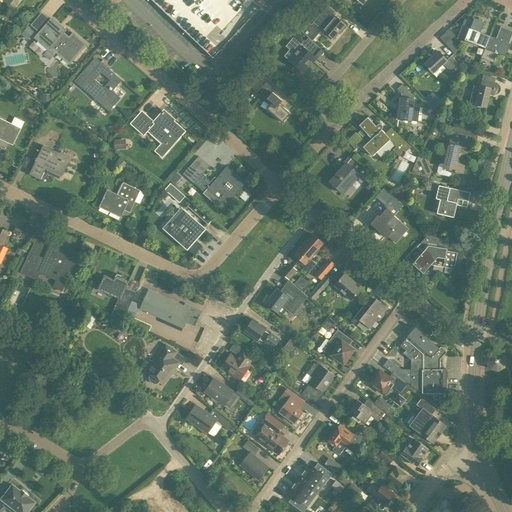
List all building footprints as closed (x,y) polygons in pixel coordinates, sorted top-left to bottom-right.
[(145,0),(200,51),(212,62),(270,0),(145,0)] [(322,11),(329,16),(324,22),(326,24),(321,29),(324,32),(322,34),(330,40),(332,38),(333,39),(345,26),(332,15),(335,12),(327,5),(322,11)] [(464,18),(457,37),(464,40),(471,20),(464,18)] [(52,19),(50,21),(44,28),(35,21),(31,25),(40,33),(39,35),(39,40),(49,49),(44,55),(50,60),(56,53),(69,64),(86,45),(73,33),(67,40),(61,35),(65,30),(63,28),(60,25),(52,19)] [(465,41),(484,49),(489,36),(479,32),(483,22),(474,19),(465,41)] [(320,28),(313,22),(310,25),(309,23),(302,32),(312,41),(319,32),(318,31),(320,28)] [(489,36),(484,49),(481,58),(493,63),(496,53),(505,57),(510,44),(508,44),(511,33),(511,31),(500,27),(496,39),(489,36)] [(28,28),(21,36),(23,38),(26,40),(33,32),(28,28)] [(296,34),(291,41),(295,44),(295,45),(299,49),(288,62),(294,67),(291,70),(298,76),(301,73),(300,73),(313,58),(301,47),(305,42),(300,38),(296,34)] [(459,49),(450,40),(445,44),(454,53),(459,49)] [(459,65),(451,56),(447,60),(439,52),(425,65),(433,74),(444,64),(451,73),(459,65)] [(109,112),(121,98),(112,91),(122,80),(109,69),(95,57),(74,81),(109,112)] [(246,83),(252,88),(262,78),(257,72),(246,83)] [(483,75),(482,80),(480,87),(474,85),(469,101),(475,102),(475,104),(486,107),(490,93),(493,94),(496,84),(493,83),(495,79),(483,75)] [(266,82),(256,92),(269,105),(266,109),(281,123),(290,114),(279,104),(282,101),(272,92),(269,89),(271,87),(266,82)] [(397,89),(400,93),(399,105),(397,105),(396,112),(398,113),(397,120),(410,122),(416,123),(417,115),(418,115),(419,108),(413,107),(415,99),(413,99),(413,97),(402,84),(397,89)] [(428,95),(423,99),(433,109),(438,105),(428,95)] [(436,122),(440,119),(430,108),(425,112),(426,113),(428,112),(436,122)] [(152,122),(141,112),(130,124),(142,134),(152,122)] [(163,114),(148,132),(161,143),(154,151),(162,158),(186,131),(175,121),(174,123),(163,114)] [(0,141),(1,139),(14,146),(22,128),(0,117),(0,141)] [(390,128),(384,134),(380,130),(382,129),(382,126),(380,124),(378,124),(375,127),(366,118),(358,125),(362,129),(358,133),(361,136),(360,138),(355,133),(346,141),(355,150),(361,144),(363,147),(362,147),(371,157),(378,150),(379,151),(385,145),(384,144),(389,140),(396,147),(392,150),(398,157),(402,150),(404,153),(410,147),(390,128)] [(477,132),(453,127),(449,145),(448,145),(443,169),(463,174),(464,166),(457,163),(460,148),(466,149),(466,147),(469,148),(469,142),(476,143),(477,132)] [(114,141),(114,150),(123,150),(122,141),(114,141)] [(60,152),(60,153),(43,146),(30,175),(41,180),(46,169),(62,176),(71,157),(60,152)] [(431,173),(425,158),(418,155),(411,175),(427,180),(431,173)] [(199,157),(183,174),(191,181),(204,192),(207,189),(221,201),(226,205),(245,183),(227,167),(212,183),(203,175),(210,167),(199,157)] [(117,163),(121,166),(125,161),(120,158),(117,163)] [(398,182),(408,163),(401,160),(391,178),(398,182)] [(375,178),(355,161),(350,167),(346,163),(329,183),(342,194),(359,174),(370,184),(375,178)] [(169,181),(174,186),(181,178),(176,174),(169,181)] [(118,216),(121,218),(125,210),(130,213),(141,192),(123,183),(117,196),(107,191),(103,200),(99,208),(118,216)] [(177,190),(170,184),(165,190),(171,196),(177,190)] [(457,199),(468,202),(470,193),(439,186),(435,199),(439,200),(436,214),(453,218),(457,199)] [(191,201),(187,206),(200,218),(205,214),(191,201)] [(393,230),(386,224),(397,211),(388,203),(384,207),(389,212),(385,216),(382,214),(379,218),(377,217),(370,225),(386,239),(393,230)] [(187,249),(204,229),(183,211),(166,230),(187,249)] [(312,234),(294,254),(299,260),(306,252),(306,251),(312,244),(313,244),(314,243),(313,242),(317,238),(312,234)] [(453,269),(456,252),(446,251),(448,242),(427,236),(420,244),(424,247),(427,244),(436,245),(435,247),(428,246),(418,258),(421,261),(415,268),(422,274),(430,266),(453,269)] [(299,260),(298,262),(309,272),(316,264),(310,259),(323,244),(317,238),(313,242),(314,243),(313,244),(312,244),(306,251),(306,252),(299,260)] [(48,246),(36,240),(30,253),(29,253),(20,273),(29,277),(38,259),(42,260),(36,272),(41,274),(42,274),(56,280),(52,287),(62,291),(78,255),(50,242),(48,246)] [(19,245),(15,253),(20,255),(23,247),(19,245)] [(334,265),(328,259),(320,268),(314,274),(320,280),(334,265)] [(297,270),(290,264),(281,273),(288,280),(297,270)] [(350,281),(351,279),(345,273),(334,285),(351,300),(360,290),(350,281)] [(333,278),(328,274),(316,287),(321,292),(333,278)] [(104,275),(98,290),(108,295),(118,299),(111,315),(123,320),(130,304),(135,293),(126,289),(129,283),(120,279),(121,277),(117,275),(116,275),(114,280),(104,275)] [(303,289),(308,282),(300,276),(295,283),(303,289)] [(266,304),(277,312),(281,306),(293,315),(304,300),(302,299),(288,288),(284,294),(277,289),(266,304)] [(147,290),(140,308),(183,328),(186,321),(195,325),(195,324),(201,311),(192,307),(191,310),(147,290)] [(386,308),(376,300),(368,309),(363,305),(350,322),(355,326),(361,320),(370,327),(376,319),(378,321),(383,315),(381,313),(386,308)] [(130,304),(123,320),(136,326),(148,332),(151,326),(140,321),(129,316),(131,311),(134,305),(130,304)] [(97,315),(92,312),(84,326),(87,328),(90,330),(93,324),(92,324),(97,315)] [(335,322),(329,318),(326,321),(332,326),(335,322)] [(35,320),(33,325),(44,331),(47,326),(35,320)] [(253,320),(245,331),(258,340),(257,342),(262,346),(263,344),(272,351),(280,339),(266,329),(267,328),(261,324),(261,325),(253,320)] [(415,328),(400,345),(405,350),(403,352),(405,354),(411,360),(411,369),(401,369),(387,359),(382,366),(406,383),(411,383),(411,385),(422,393),(446,393),(446,369),(440,369),(440,359),(446,352),(440,347),(438,349),(415,328)] [(341,333),(337,330),(328,341),(331,344),(325,352),(330,356),(331,355),(343,363),(352,350),(347,346),(352,341),(341,333)] [(297,344),(288,337),(284,341),(278,349),(288,356),(297,344)] [(149,378),(149,381),(152,383),(154,384),(157,383),(159,380),(164,383),(179,363),(172,358),(176,352),(167,345),(163,351),(164,352),(149,373),(151,374),(149,378)] [(247,367),(253,358),(242,351),(236,360),(230,356),(222,367),(233,375),(232,376),(240,381),(249,368),(247,367)] [(495,351),(489,355),(487,361),(488,363),(490,368),(497,370),(503,366),(505,359),(502,353),(495,351)] [(309,383),(309,384),(305,390),(319,401),(324,394),(329,387),(328,386),(335,376),(321,366),(320,368),(313,363),(306,374),(312,378),(309,383)] [(386,394),(390,388),(392,387),(400,393),(407,385),(392,373),(389,378),(379,371),(370,383),(386,394)] [(214,379),(205,392),(211,397),(211,400),(216,403),(219,402),(224,406),(224,405),(230,410),(239,397),(245,402),(249,397),(238,389),(235,394),(214,379)] [(301,407),(304,402),(286,390),(283,395),(288,398),(279,412),(284,416),(283,418),(289,422),(290,420),(295,424),(302,413),(299,410),(301,407)] [(398,394),(396,397),(403,403),(406,399),(398,394)] [(373,404),(385,412),(390,407),(391,405),(378,397),(373,404)] [(400,407),(403,403),(396,397),(393,402),(400,407)] [(249,398),(246,403),(251,407),(254,402),(249,398)] [(440,434),(446,425),(431,415),(436,409),(421,398),(416,404),(422,408),(416,416),(420,420),(440,434)] [(384,413),(367,400),(364,404),(358,400),(349,411),(353,414),(351,417),(359,423),(361,420),(365,423),(371,416),(378,421),(384,413)] [(215,437),(223,425),(227,428),(231,423),(222,416),(218,422),(216,421),(217,420),(195,406),(186,419),(200,428),(199,429),(204,435),(206,432),(208,433),(208,432),(215,437)] [(394,410),(390,407),(385,412),(385,413),(389,416),(394,410)] [(277,434),(283,426),(268,414),(261,423),(264,425),(255,437),(267,446),(268,444),(280,453),(288,442),(277,434)] [(416,416),(409,425),(413,429),(433,443),(440,434),(420,420),(416,416)] [(388,417),(382,424),(388,428),(394,432),(399,425),(388,417)] [(355,432),(353,435),(339,425),(328,440),(336,446),(333,450),(339,455),(349,442),(357,448),(364,439),(355,432)] [(427,449),(408,436),(396,451),(416,466),(421,458),(427,449)] [(258,480),(269,468),(254,455),(259,449),(248,440),(242,447),(250,453),(240,465),(258,480)] [(382,450),(378,456),(389,464),(393,458),(382,450)] [(330,459),(326,464),(336,472),(339,467),(330,459)] [(299,480),(312,489),(322,475),(327,479),(331,473),(318,463),(314,468),(310,465),(305,471),(304,470),(304,471),(302,474),(301,474),(302,475),(299,480)] [(396,466),(393,471),(388,467),(383,474),(400,486),(405,479),(404,479),(407,475),(396,466)] [(386,505),(394,494),(377,481),(379,478),(371,472),(368,476),(373,479),(369,484),(371,485),(367,491),(386,505)] [(312,489),(299,480),(296,484),(295,483),(294,484),(295,484),(292,487),(291,488),(292,488),(288,494),(292,497),(288,502),(300,511),(301,511),(306,507),(301,503),(312,489)] [(337,480),(333,485),(341,491),(345,486),(337,480)] [(356,495),(360,489),(351,482),(347,488),(356,495)] [(1,498),(0,496),(0,511),(8,504),(15,510),(13,511),(26,511),(34,503),(26,496),(27,495),(23,491),(21,490),(20,491),(18,489),(12,485),(1,498)] [(279,498),(272,507),(279,511),(281,511),(287,505),(279,498)] [(359,511),(363,507),(352,498),(347,504),(353,508),(350,511),(359,511)] [(461,511),(451,505),(452,504),(447,499),(446,501),(445,500),(440,507),(438,505),(432,511),(461,511)]
